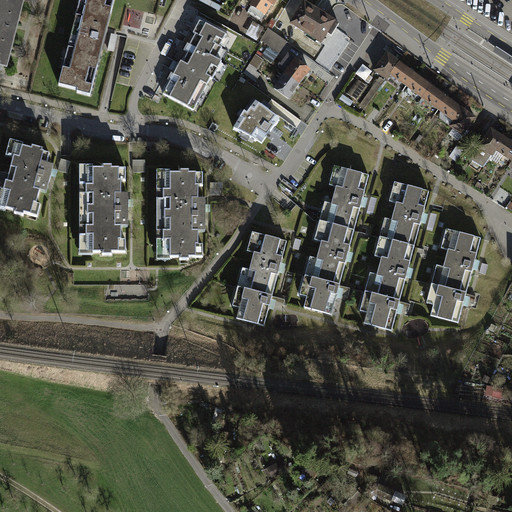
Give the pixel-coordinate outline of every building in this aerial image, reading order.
[(0,0),(0,67),(3,68),(2,71),(10,73),(28,0),(0,0)] [(80,0),(59,89),(77,93),(76,96),(89,99),(107,33),(114,0),(80,0)] [(221,6),(208,0),(198,0),(199,0),(219,11),(221,6)] [(250,0),(248,5),(250,6),(247,11),(260,19),(263,14),(265,15),(272,4),(273,5),(276,0),(250,0)] [(305,0),(302,0),(288,23),(325,46),(315,61),(329,71),(350,43),(346,39),(348,36),(336,28),(338,24),(335,21),(336,19),(305,0)] [(220,61),(215,59),(221,48),(219,47),(225,35),(198,21),(195,26),(192,33),(194,34),(193,37),(189,45),(187,44),(185,47),(183,51),(187,53),(182,63),(179,61),(172,74),(171,73),(169,77),(167,80),(170,81),(163,94),(192,110),(210,78),(211,79),(220,61)] [(288,42),(268,29),(260,41),(280,54),(288,42)] [(511,57),(496,47),(493,52),(511,64),(511,57)] [(408,66),(388,50),(381,59),(373,69),(386,79),(390,74),(453,121),(449,126),(463,136),(469,127),(472,122),(476,117),(457,103),(452,99),(414,70),(408,66)] [(264,59),(256,54),(243,73),(256,81),(261,73),(257,71),(264,59)] [(280,76),(271,88),(289,101),(294,93),(293,92),(309,69),(288,54),(280,65),(279,67),(284,71),(280,76)] [(384,81),(380,78),(359,106),(364,110),(384,81)] [(355,79),(346,93),(358,100),(367,87),(355,79)] [(353,102),(343,95),(339,100),(350,107),(353,102)] [(233,127),(255,139),(256,137),(262,141),(270,130),(279,117),(255,100),(246,111),(243,110),(240,115),(233,127)] [(487,133),(477,147),(491,156),(494,150),(511,161),(511,141),(510,141),(490,128),(487,133)] [(464,151),(457,146),(450,156),(457,161),(464,151)] [(7,182),(6,182),(1,201),(4,209),(15,211),(14,214),(23,216),(24,214),(37,217),(41,205),(36,204),(40,191),(46,193),(53,166),(47,164),(50,154),(42,152),(43,150),(32,147),(32,150),(21,147),(14,151),(12,159),(13,159),(7,182)] [(70,162),(61,159),(58,171),(67,173),(70,162)] [(145,160),(133,160),(133,173),(145,173),(145,160)] [(92,169),(86,175),(86,195),(87,195),(87,227),(86,227),(86,247),(92,253),(102,253),(102,255),(112,255),(112,253),(126,253),(126,241),(122,241),(121,227),(128,227),(128,195),(121,195),(121,181),(126,181),(126,169),(112,169),(112,167),(102,167),(102,169),(92,169)] [(342,169),(327,224),(354,231),(369,176),(342,169)] [(169,174),(163,180),(163,200),(165,200),(165,232),(163,232),(163,252),(169,258),(180,258),(180,260),(189,260),(189,258),(203,258),(203,245),(199,245),(199,232),(206,232),(206,200),(199,200),(199,186),(203,186),(203,174),(189,174),(189,171),(180,171),(180,174),(169,174)] [(223,195),(223,183),(211,183),(211,195),(223,195)] [(402,185),(387,240),(414,247),(429,192),(402,185)] [(373,215),(377,199),(371,198),(367,213),(373,215)] [(433,232),(437,215),(432,214),(427,230),(433,232)] [(327,224),(312,278),(339,286),(354,231),(327,224)] [(454,232),(439,286),(466,294),(481,239),(454,232)] [(259,234),(245,289),(272,297),(287,242),(259,234)] [(298,250),(301,241),(296,239),(293,249),(298,250)] [(387,240),(372,294),(400,302),(414,247),(387,240)] [(486,275),(488,265),(483,264),(480,273),(486,275)] [(312,278),(304,308),(332,315),(339,286),(312,278)] [(439,286),(431,316),(458,323),(466,294),(439,286)] [(245,289),(237,319),(264,326),(272,297),(245,289)] [(372,294),(364,324),(392,331),(400,302),(372,294)] [(289,470),(284,461),(267,470),(273,479),(289,470)] [(404,507),(407,501),(397,497),(394,502),(404,507)]
